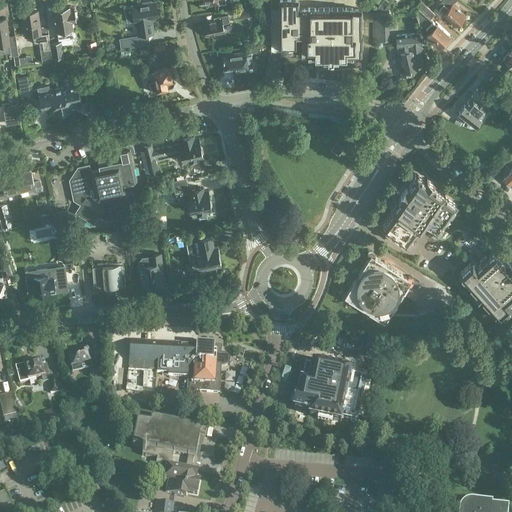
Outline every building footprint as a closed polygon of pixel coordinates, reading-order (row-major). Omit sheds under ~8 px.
[(280,47),(297,47),(300,47),(300,55),(309,55),(309,50),(315,50),(315,57),(323,57),(323,61),(338,61),(338,57),(346,57),(346,50),(353,50),(353,55),(361,54),(361,46),(362,46),(362,34),(361,34),(361,19),(362,19),(362,15),(361,15),(361,9),(353,9),(353,8),(307,9),(307,10),(298,10),(297,0),(281,0),(279,0),(280,47)] [(458,9),(459,8),(454,3),(457,0),(442,0),(443,0),(435,8),(444,16),(445,18),(447,20),(448,19),(457,28),(462,23),(460,22),(465,16),(458,9)] [(139,36),(154,34),(152,24),(151,24),(150,20),(159,19),(156,3),(152,4),(151,2),(142,3),(143,5),(132,7),(135,23),(137,22),(139,36)] [(420,2),(414,8),(422,32),(438,48),(450,35),(436,22),(435,23),(429,18),(433,14),(420,2)] [(70,6),(53,8),(57,32),(58,40),(74,38),(73,30),(74,30),(73,23),(77,22),(75,8),(71,9),(70,6)] [(237,10),(238,17),(255,14),(254,7),(237,10)] [(389,41),(388,12),(372,12),(372,41),(389,41)] [(22,15),(25,38),(33,37),(35,45),(43,44),(44,52),(41,52),(42,61),(52,59),(48,35),(41,36),(38,13),(22,15)] [(205,37),(224,33),(222,24),(229,22),(228,16),(221,18),(221,17),(214,19),(214,20),(202,23),(205,37)] [(0,47),(10,46),(11,57),(18,56),(16,36),(8,37),(6,20),(0,21),(0,47)] [(421,48),(420,33),(396,35),(397,47),(396,47),(397,53),(400,52),(401,53),(413,51),(414,56),(424,54),(423,48),(421,48)] [(136,46),(134,38),(121,40),(122,49),(136,46)] [(51,43),(53,59),(63,57),(61,42),(51,43)] [(166,51),(164,45),(147,49),(149,55),(166,51)] [(511,49),(511,50),(510,51),(508,53),(503,59),(501,62),(508,68),(511,66),(511,72),(511,73),(511,74),(509,76),(506,74),(502,78),(511,86),(511,49)] [(425,59),(424,54),(414,56),(413,51),(401,53),(400,52),(397,53),(399,58),(398,59),(402,78),(410,76),(409,72),(418,70),(416,63),(422,62),(421,59),(425,59)] [(223,60),(224,70),(231,69),(231,68),(232,68),(233,72),(248,70),(245,52),(232,54),(232,55),(223,56),(223,60)] [(99,65),(98,57),(89,58),(91,67),(99,65)] [(156,90),(157,91),(168,88),(172,87),(174,84),(173,80),(170,67),(152,71),(155,82),(149,84),(151,92),(156,90)] [(30,90),(28,76),(19,78),(21,91),(30,90)] [(496,90),(508,101),(511,97),(511,96),(504,89),(506,87),(503,84),(502,85),(494,77),(489,81),(497,89),(496,90)] [(71,108),(78,107),(77,102),(82,101),(78,85),(67,88),(66,85),(58,87),(63,112),(72,110),(71,108)] [(54,112),(55,114),(63,112),(58,87),(45,90),(46,93),(39,94),(42,111),(47,109),(48,114),(54,112)] [(477,89),(471,96),(472,96),(465,105),(464,105),(459,112),(460,113),(457,117),(463,121),(466,118),(475,125),(481,118),(488,108),(488,109),(493,101),(477,89)] [(19,124),(17,104),(4,106),(6,125),(19,124)] [(486,117),(490,121),(496,113),(492,109),(486,117)] [(202,155),(203,154),(202,149),(200,148),(198,139),(192,140),(191,137),(178,140),(179,144),(153,150),(152,145),(143,147),(150,174),(158,172),(155,161),(182,155),(183,161),(190,159),(190,162),(198,161),(197,157),(202,156),(202,155)] [(99,217),(105,221),(126,217),(134,204),(132,192),(126,193),(124,185),(137,182),(134,167),(131,168),(129,159),(132,159),(131,155),(137,154),(137,153),(131,154),(130,149),(131,147),(130,149),(124,150),(123,144),(124,150),(120,151),(121,154),(112,156),(111,153),(97,156),(100,169),(91,171),(90,164),(78,167),(69,180),(74,201),(80,205),(75,213),(94,225),(99,217)] [(509,183),(510,182),(511,185),(511,168),(511,169),(510,170),(507,167),(501,172),(504,175),(503,176),(503,177),(503,180),(506,183),(509,182),(509,183)] [(30,171),(16,175),(21,193),(20,193),(28,191),(29,192),(35,190),(36,193),(42,191),(39,182),(34,183),(30,171)] [(435,185),(427,179),(425,180),(417,174),(416,175),(414,173),(410,180),(412,181),(407,188),(406,186),(400,195),(402,196),(397,202),(395,201),(390,207),(392,209),(394,210),(382,227),(393,235),(391,238),(398,242),(400,240),(407,245),(419,228),(420,229),(424,224),(437,233),(445,223),(447,224),(452,218),(449,216),(457,205),(444,196),(445,194),(434,186),(435,185)] [(2,178),(5,191),(0,191),(0,195),(1,199),(13,196),(13,195),(20,193),(21,193),(16,175),(2,178)] [(206,210),(211,209),(211,208),(212,206),(211,201),(209,200),(208,191),(202,192),(201,189),(188,191),(186,180),(173,182),(176,199),(182,197),(184,207),(190,206),(191,213),(198,211),(199,219),(207,217),(206,210)] [(0,217),(3,228),(9,226),(3,203),(0,203),(0,217)] [(69,219),(68,210),(53,213),(55,222),(69,219)] [(36,217),(38,225),(53,222),(51,214),(36,217)] [(58,229),(67,227),(66,220),(57,222),(58,229)] [(211,238),(203,240),(201,232),(185,236),(191,261),(199,259),(202,270),(222,265),(218,247),(214,248),(211,238)] [(77,260),(73,242),(70,242),(61,244),(63,262),(77,260)] [(472,262),(459,274),(464,280),(462,282),(468,288),(470,286),(477,294),(476,295),(480,300),(481,299),(489,307),(487,309),(492,315),(494,313),(500,319),(511,308),(511,266),(509,263),(507,265),(495,251),(487,258),(485,256),(480,261),(482,263),(477,267),(472,262)] [(158,284),(157,270),(162,269),(160,255),(152,256),(153,265),(138,267),(139,279),(141,278),(143,286),(158,284)] [(12,275),(6,256),(0,257),(0,260),(5,278),(12,275)] [(407,278),(375,257),(372,261),(368,258),(346,292),(350,295),(348,299),(380,320),(382,316),(386,318),(408,284),(404,282),(407,278)] [(106,290),(108,290),(110,289),(112,287),(117,286),(117,289),(125,289),(123,265),(118,266),(118,263),(92,265),(94,288),(97,288),(98,289),(103,290),(106,290)] [(31,278),(33,286),(27,287),(28,295),(34,295),(36,295),(38,296),(41,295),(43,294),(55,292),(55,290),(58,290),(58,292),(68,290),(65,267),(55,268),(55,269),(51,270),(52,272),(47,272),(47,269),(39,271),(40,276),(31,278)] [(214,347),(214,343),(213,341),(211,340),(208,340),(206,343),(206,346),(130,342),(128,370),(157,372),(156,373),(162,374),(162,376),(187,378),(186,392),(219,394),(221,366),(224,366),(227,366),(228,363),(229,361),(228,358),(227,356),(224,355),(221,355),(221,347),(214,347)] [(254,364),(260,349),(253,346),(247,362),(254,364)] [(70,367),(92,362),(89,348),(76,351),(77,352),(67,354),(70,367)] [(39,361),(31,363),(30,360),(23,362),(24,366),(15,368),(20,384),(29,382),(28,381),(41,378),(43,383),(49,382),(50,400),(59,400),(58,378),(49,379),(46,367),(41,368),(39,361)] [(292,407),(292,409),(308,412),(308,414),(317,416),(316,421),(329,424),(331,418),(339,420),(340,416),(355,419),(364,375),(349,372),(350,368),(311,360),(310,367),(303,365),(300,381),(299,380),(296,397),(294,396),(294,398),(290,397),(288,406),(292,407)] [(151,391),(137,390),(136,400),(151,400),(151,391)] [(10,396),(0,398),(0,402),(3,418),(15,415),(10,396)] [(86,408),(74,413),(78,423),(90,418),(86,408)] [(157,466),(160,467),(170,469),(173,455),(188,458),(193,459),(198,437),(205,438),(207,430),(201,425),(198,429),(164,422),(165,417),(134,413),(132,430),(136,431),(132,447),(143,449),(142,457),(158,460),(157,466)] [(185,471),(170,469),(160,467),(158,480),(164,481),(169,482),(166,494),(186,498),(186,494),(197,496),(199,482),(196,482),(197,473),(191,472),(193,459),(188,458),(185,471)] [(155,511),(172,511),(173,506),(157,503),(155,511)]
